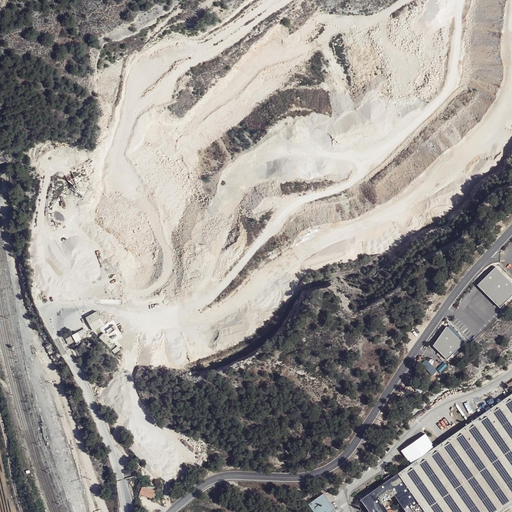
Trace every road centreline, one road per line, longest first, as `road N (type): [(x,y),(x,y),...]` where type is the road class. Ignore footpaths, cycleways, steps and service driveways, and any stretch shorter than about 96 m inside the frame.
road 1 (track): [(111,449),(134,409),(131,297),(150,291),(169,267),(152,214),(119,159),(136,92),(171,57),(212,42),(278,0)]
road 2 (track): [(75,306),(145,319),(203,304),(289,210),(356,178),(446,94),(460,0)]
road 3 (unclassified): [(170,511),(223,475),(302,477),(340,459),(458,288),(511,228)]
road 4 (track): [(169,316),(198,322),(216,314),(292,257),(392,213),(459,167),(496,128),(511,95)]
road 5 (track): [(78,511),(27,349),(0,207)]
road 6 (track): [(26,338),(58,380),(105,511)]
